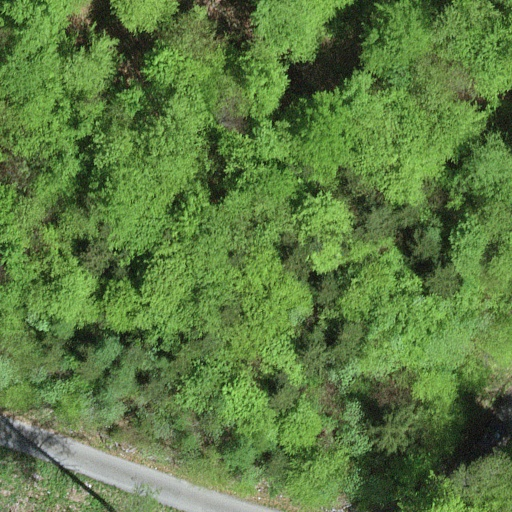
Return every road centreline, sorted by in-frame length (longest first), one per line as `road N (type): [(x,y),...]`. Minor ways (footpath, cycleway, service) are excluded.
road 1 (track): [(0,437),(228,511)]
road 2 (track): [(432,511),(511,414)]
